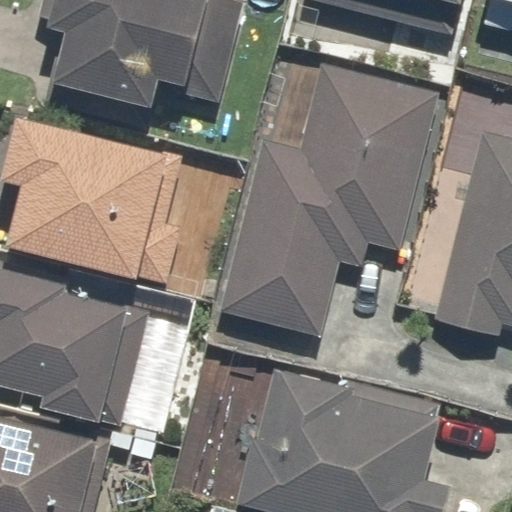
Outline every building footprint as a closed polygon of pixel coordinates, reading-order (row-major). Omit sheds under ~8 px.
[(64,22),(46,102),(148,125),(159,76),(185,82),(203,0),(49,0),(45,18),(64,22)] [(309,0),(454,36),(462,0),(309,0)] [(511,0),(477,0),(472,19),(511,29),(511,0)] [(362,266),(368,243),(401,251),(441,89),(319,59),(298,144),(262,136),(220,309),(323,335),(342,260),(362,266)] [(166,153),(13,114),(0,164),(0,173),(19,178),(3,240),(135,274),(166,153)] [(511,137),(478,129),(433,322),(499,337),(503,321),(511,323),(511,137)] [(0,383),(43,394),(41,402),(98,416),(126,309),(59,292),(63,276),(0,259),(0,383)] [(425,476),(444,407),(271,361),(235,498),(285,511),(440,511),(449,482),(425,476)] [(0,511),(77,511),(98,440),(0,411),(0,511)]
